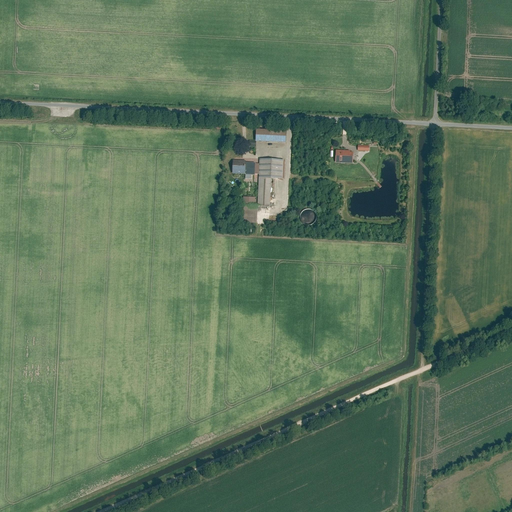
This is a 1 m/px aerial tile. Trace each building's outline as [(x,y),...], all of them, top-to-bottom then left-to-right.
[(288,132),(259,130),(259,142),(288,143),(288,132)] [(355,152),(338,151),(337,163),(354,163),(355,152)] [(285,159),(261,158),(261,164),(261,174),(260,178),(273,178),(285,179),(285,159)] [(248,161),(235,160),(234,174),(248,175),(248,163),(248,161)] [(257,163),(248,163),(248,175),(256,175),(256,174),(257,164),(257,163)] [(272,206),(273,178),(260,178),(259,206),(272,206)] [(257,198),(245,197),(245,204),(256,205),(257,198)]
